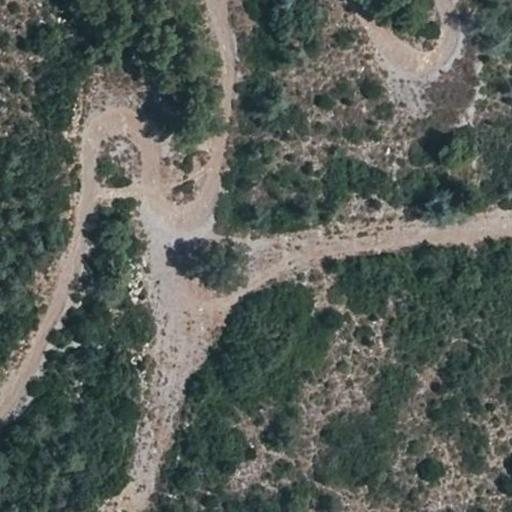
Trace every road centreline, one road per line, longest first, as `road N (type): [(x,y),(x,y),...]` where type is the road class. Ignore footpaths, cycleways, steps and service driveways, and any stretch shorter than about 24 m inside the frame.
road 1 (track): [(0,406),(29,368),(71,267),(101,125),(122,132),(140,158),(149,210),(182,228),(203,212),(224,135),(238,0)]
road 2 (track): [(182,228),(167,299),(360,246),(511,223)]
road 3 (track): [(362,0),(405,62),(436,60),(446,38),(438,0)]
